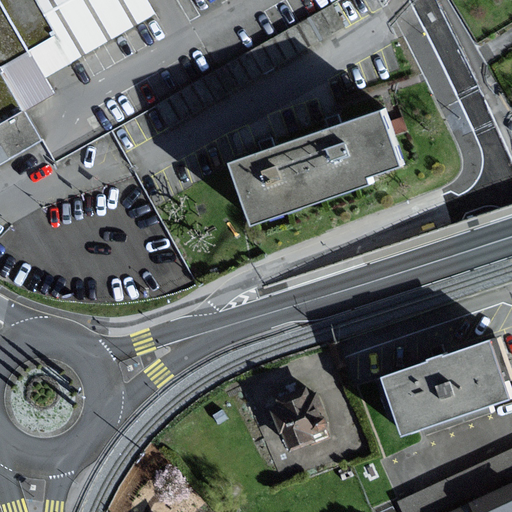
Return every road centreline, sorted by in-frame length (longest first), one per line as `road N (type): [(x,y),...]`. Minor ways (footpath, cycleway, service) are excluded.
road 1 (secondary): [(209,330),(511,236)]
road 2 (residential): [(425,0),(511,180)]
road 3 (secondary): [(100,414),(209,330)]
road 4 (secondary): [(209,330),(85,356)]
